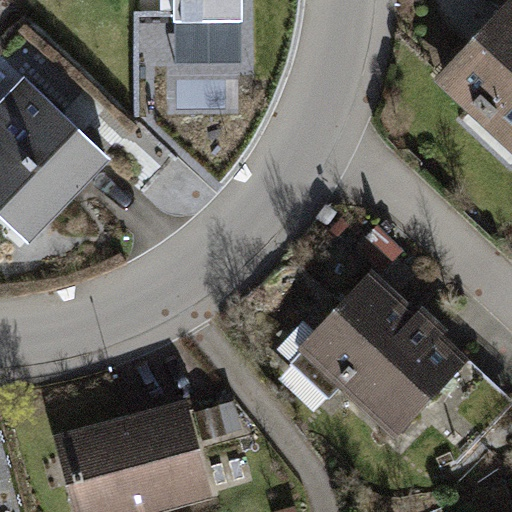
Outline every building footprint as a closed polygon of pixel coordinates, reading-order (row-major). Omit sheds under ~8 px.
[(101,0),(102,1),(164,0),(164,30),(253,29),(252,0),(101,0)] [(511,175),(511,17),(435,102),(511,176),(511,175)] [(107,175),(27,93),(0,118),(0,236),(21,258),(107,175)] [(473,380),(373,290),(291,368),(400,462),(473,380)] [(188,401),(54,437),(74,511),(163,511),(214,498),(188,401)]
